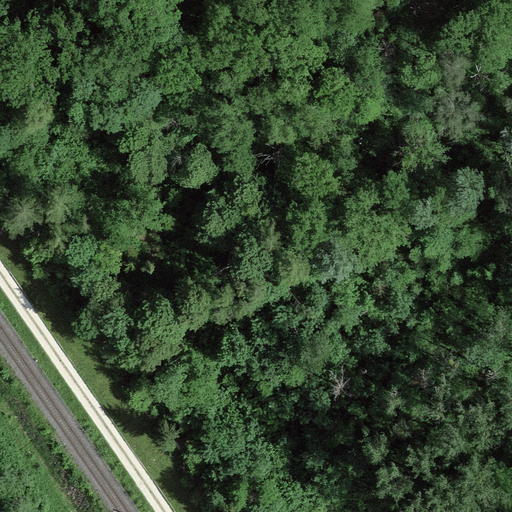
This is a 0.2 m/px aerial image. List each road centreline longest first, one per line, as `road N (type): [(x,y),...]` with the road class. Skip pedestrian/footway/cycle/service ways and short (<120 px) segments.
road 1 (track): [(163,511),(0,270)]
road 2 (track): [(0,95),(141,0)]
road 3 (track): [(71,511),(0,409)]
